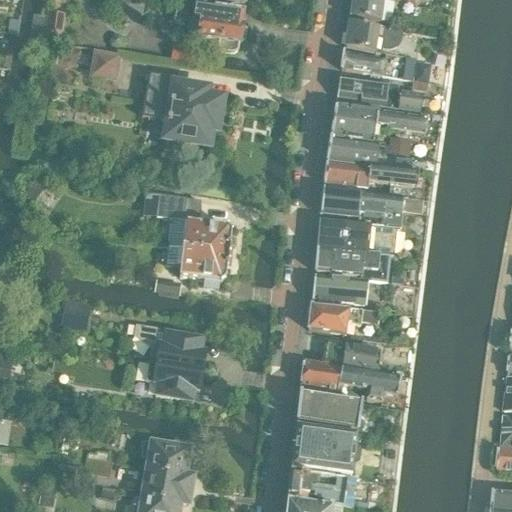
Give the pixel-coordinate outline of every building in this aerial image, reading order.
[(244,9),(245,0),(204,0),(204,4),(244,9)] [(350,0),(348,21),(380,25),(383,4),(393,5),(393,0),(350,0)] [(217,45),(216,52),(219,56),(231,57),(235,54),(236,48),(237,48),(237,47),(242,44),(244,34),(240,29),(239,28),(241,16),(202,10),(203,9),(200,9),(200,10),(195,9),(194,10),(184,8),(184,7),(176,6),(173,25),(192,27),(193,24),(198,25),(195,42),(217,45)] [(60,46),(64,20),(44,17),(40,43),(60,46)] [(347,25),(343,50),(377,58),(378,56),(376,56),(377,52),(384,53),(388,53),(391,52),(394,51),(397,48),(399,45),(400,36),(347,25)] [(112,39),(110,42),(111,47),(115,50),(120,49),(122,45),(122,41),(117,37),(112,39)] [(198,53),(172,49),(170,63),(195,67),(198,53)] [(90,79),(114,83),(119,59),(95,55),(90,79)] [(343,55),(340,72),(381,80),(383,63),(343,55)] [(411,84),(415,62),(404,60),(401,82),(411,84)] [(416,64),(413,84),(428,86),(430,71),(427,66),(416,64)] [(208,150),(210,134),(216,135),(221,103),(206,101),(207,94),(178,90),(179,82),(148,77),(141,120),(167,124),(163,152),(183,156),(185,147),(208,150)] [(339,79),(336,100),(359,103),(359,108),(418,116),(421,100),(396,96),(397,88),(339,79)] [(413,85),(412,92),(426,94),(427,87),(413,85)] [(335,108),(330,140),(377,148),(378,147),(372,146),(374,131),(423,139),(426,122),(335,108)] [(330,140),(326,164),(369,170),(374,170),(377,148),(330,140)] [(388,154),(387,156),(407,159),(407,156),(409,148),(389,145),(388,154)] [(326,164),(323,187),(324,187),(366,193),(367,185),(369,170),(326,164)] [(369,170),(367,185),(414,191),(416,175),(374,170),(369,170)] [(43,190),(42,190),(33,184),(25,196),(35,202),(43,190)] [(322,192),(320,217),(358,221),(357,228),(396,232),(398,232),(402,201),(322,192)] [(171,224),(168,250),(227,259),(229,246),(228,246),(229,235),(226,230),(197,226),(200,204),(158,199),(155,222),(171,224)] [(320,224),(317,253),(388,259),(393,259),(396,232),(357,228),(320,224)] [(226,271),(227,259),(168,250),(165,267),(179,269),(178,280),(202,283),(201,291),(216,293),(217,285),(218,285),(223,281),(225,271),(226,271)] [(317,253),(315,274),(387,281),(388,259),(317,253)] [(314,278),(311,303),(365,309),(367,284),(314,278)] [(153,294),(178,298),(180,287),(155,283),(153,294)] [(84,333),(88,308),(65,304),(61,329),(84,333)] [(374,306),(373,313),(382,314),(383,307),(374,306)] [(311,309),(308,333),(345,338),(346,327),(358,329),(359,325),(377,327),(379,317),(311,309)] [(398,321),(397,324),(397,327),(399,330),(402,331),(405,331),(408,329),(409,326),(409,323),(407,320),(404,319),(400,319),(398,321)] [(150,350),(147,366),(200,374),(204,354),(199,353),(201,342),(164,335),(164,333),(161,332),(134,328),(133,339),(150,350)] [(322,366),(376,374),(379,354),(344,348),(344,346),(325,343),(322,366)] [(361,343),(360,350),(375,352),(376,345),(361,343)] [(0,356),(0,380),(10,382),(12,364),(10,364),(11,357),(0,356)] [(304,363),(300,390),(301,390),(337,395),(338,388),(341,370),(304,363)] [(197,394),(200,374),(147,366),(144,385),(156,387),(154,399),(191,405),(193,393),(197,394)] [(341,370),(338,388),(367,394),(366,402),(381,405),(383,397),(396,399),(399,379),(341,370)] [(503,414),(511,414),(511,380),(507,380),(503,414)] [(299,399),(296,426),(329,430),(356,433),(359,406),(332,403),(299,399)] [(499,448),(511,449),(511,420),(502,420),(499,448)] [(0,422),(0,447),(7,449),(11,424),(0,422)] [(292,468),(291,470),(293,470),(352,478),(356,437),(298,430),(297,429),(296,431),(292,468)] [(146,462),(145,472),(184,478),(188,452),(142,445),(139,461),(146,462)] [(511,452),(499,451),(496,473),(511,474),(511,452)] [(87,455),(86,462),(119,468),(120,460),(87,455)] [(141,500),(179,506),(188,507),(192,479),(184,478),(145,472),(141,500)] [(291,473),(288,504),(331,509),(354,511),(376,511),(380,482),(291,473)] [(42,483),(39,498),(54,501),(56,485),(42,483)] [(101,493),(100,501),(113,503),(115,495),(101,493)] [(511,511),(511,497),(495,496),(493,511),(511,511)] [(178,511),(179,506),(141,500),(140,510),(131,509),(130,511),(178,511)]
